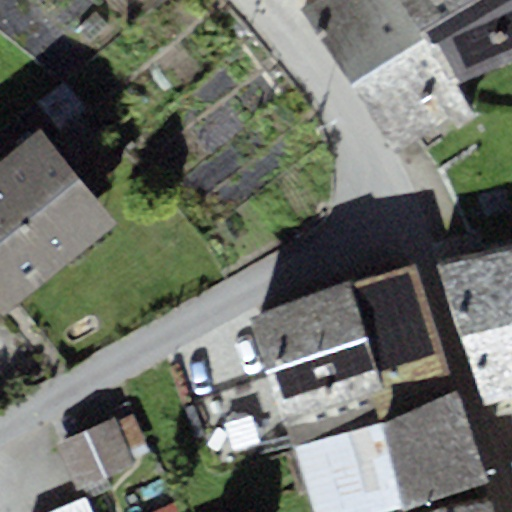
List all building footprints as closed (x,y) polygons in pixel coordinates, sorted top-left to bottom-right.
[(457,81),(400,0),(322,0),(303,12),(398,153),(472,102),(457,81)] [(511,59),(511,0),(400,0),(457,81),(511,59)] [(43,133),(0,167),(0,312),(4,317),(118,225),(43,133)] [(511,250),(440,268),(488,408),(511,401),(511,250)] [(294,446),(453,389),(414,262),(252,318),(294,446)] [(405,511),(484,484),(459,394),(381,427),(403,508),(404,511),(405,511)] [(119,420),(58,443),(76,489),(137,465),(119,420)] [(390,511),(403,508),(381,427),(295,449),(314,511),(390,511)]
